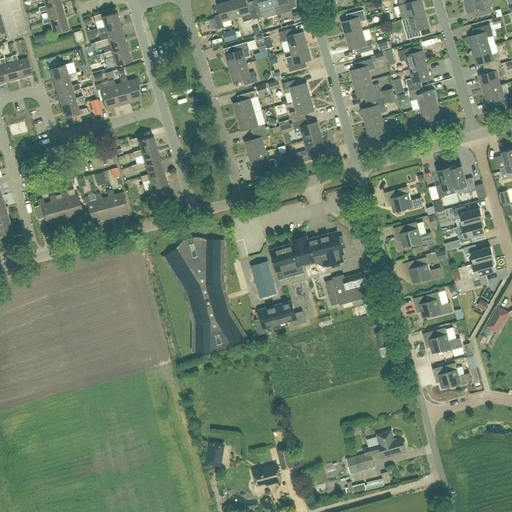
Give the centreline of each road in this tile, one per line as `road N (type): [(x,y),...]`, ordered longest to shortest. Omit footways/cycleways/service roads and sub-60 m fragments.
road 1 (residential): [(425,415),(356,168)]
road 2 (residential): [(242,200),(182,0)]
road 3 (residential): [(0,101),(39,90),(54,139),(161,106)]
road 4 (residential): [(356,168),(311,0)]
road 5 (unclassified): [(36,257),(193,214)]
road 6 (residential): [(476,135),(438,0)]
road 7 (residential): [(36,257),(0,125)]
road 8 (residential): [(511,264),(476,135)]
road 9 (unclassified): [(356,168),(476,135)]
